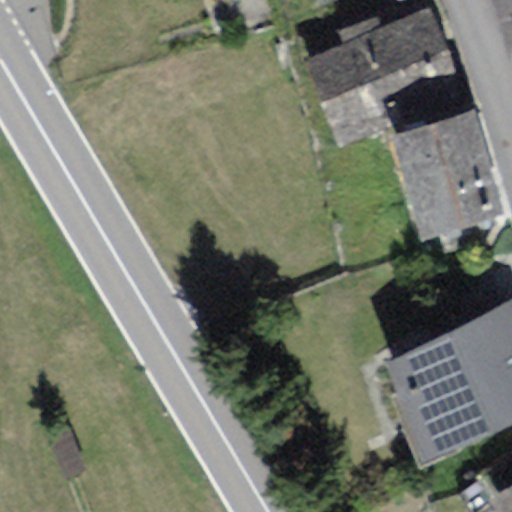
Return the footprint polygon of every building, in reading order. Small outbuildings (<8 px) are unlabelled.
[(511,0),(498,0),(511,38),(511,0)] [(456,89),(426,11),(313,55),(343,133),(456,89)] [(497,201),(472,107),(402,125),(427,220),(497,201)] [(511,408),(511,302),(393,353),(431,443),(511,408)] [(509,511),(511,511),(511,482),(498,490),(509,511)]
